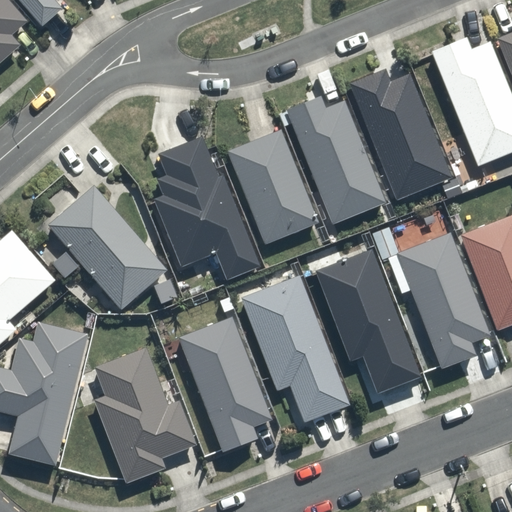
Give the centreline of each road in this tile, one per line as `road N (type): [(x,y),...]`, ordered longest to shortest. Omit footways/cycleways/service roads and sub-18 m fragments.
road 1 (residential): [(511,416),(257,511)]
road 2 (residential): [(444,0),(239,74),(194,74)]
road 3 (residential): [(61,109),(133,42),(173,21)]
road 4 (residential): [(194,74),(143,78),(61,109)]
